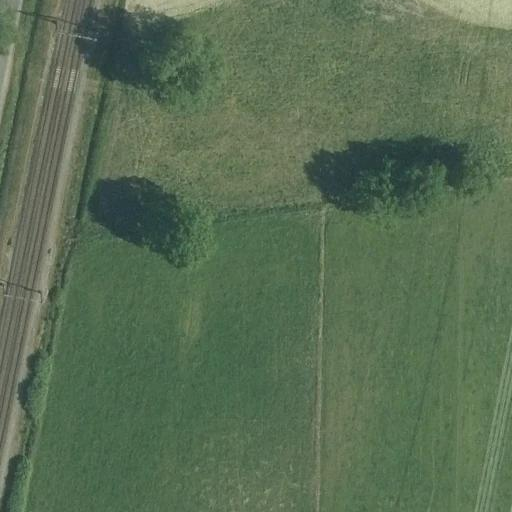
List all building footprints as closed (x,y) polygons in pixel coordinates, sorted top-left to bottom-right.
[(341,46),(359,45),(359,49),(375,49),(374,38),(393,38),(392,18),(339,21),(341,46)] [(278,94),(319,92),(317,27),(296,28),(296,45),(276,46),(278,94)] [(343,95),(351,146),(511,120),(511,100),(507,69),(343,95)] [(281,168),(321,166),(319,108),(279,109),(281,168)] [(229,117),(232,151),(256,149),(253,114),(229,117)] [(324,166),(325,196),(365,195),(364,165),(324,166)] [(216,185),(218,201),(241,199),(239,183),(216,185)]
